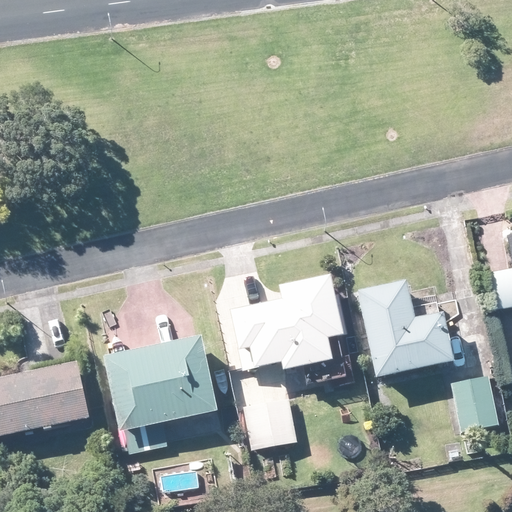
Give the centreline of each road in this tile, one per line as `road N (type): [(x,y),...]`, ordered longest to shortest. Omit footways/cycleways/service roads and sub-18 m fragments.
road 1 (residential): [(511,165),(0,283)]
road 2 (tertiary): [(135,0),(0,17)]
